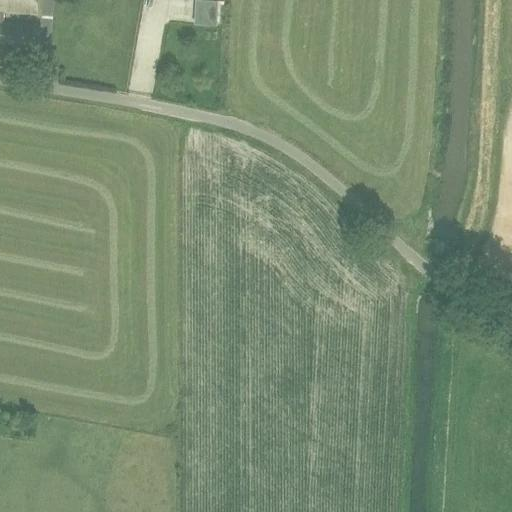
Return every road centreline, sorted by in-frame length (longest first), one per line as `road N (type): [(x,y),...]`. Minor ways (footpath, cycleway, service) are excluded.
road 1 (unclassified): [(420,264),(313,168),(258,134),(0,79)]
road 2 (unknown): [(0,356),(268,406),(288,421),(296,441),(302,511)]
